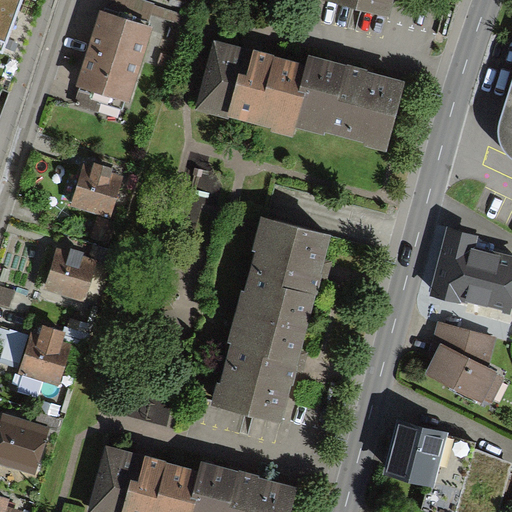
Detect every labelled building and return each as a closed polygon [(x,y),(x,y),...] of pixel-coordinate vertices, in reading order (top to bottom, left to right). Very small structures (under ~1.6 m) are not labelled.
[(0,0),(0,49),(2,50),(19,0),(0,0)] [(390,21),(395,0),(325,0),(325,5),(390,21)] [(154,22),(100,6),(75,87),(129,103),(154,22)] [(194,100),(287,125),(308,49),(215,24),(194,100)] [(398,74),(308,49),(287,125),(377,150),(398,74)] [(511,81),(501,119),(499,125),(499,137),(504,147),(507,155),(511,161),(511,81)] [(76,150),(59,201),(106,216),(123,165),(76,150)] [(511,223),(452,205),(428,284),(507,308),(511,289),(511,223)] [(267,208),(239,304),(300,322),(329,226),(267,208)] [(52,237),(36,288),(83,303),(99,252),(52,237)] [(271,419),(300,322),(239,304),(210,401),(271,419)] [(28,317),(11,368),(58,383),(75,332),(28,317)] [(447,317),(422,366),(478,394),(502,345),(447,317)] [(3,399),(0,408),(0,453),(34,464),(50,414),(3,399)] [(403,412),(390,460),(433,471),(423,507),(442,511),(496,511),(510,460),(472,442),(473,439),(444,432),(446,423),(403,412)] [(84,511),(87,511),(182,511),(198,460),(106,433),(84,511)] [(282,511),(290,487),(198,460),(182,511),(282,511)] [(0,490),(0,511),(20,511),(24,498),(0,490)]
